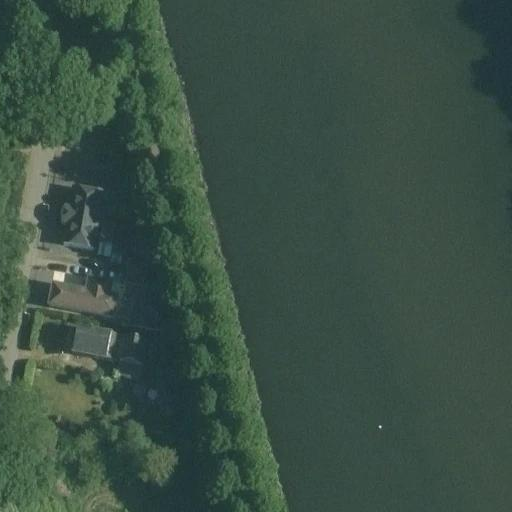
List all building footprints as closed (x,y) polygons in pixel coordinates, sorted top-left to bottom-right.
[(79,139),(70,137),(68,147),(77,149),(79,139)] [(92,257),(102,199),(70,194),(60,252),(92,257)] [(103,225),(99,246),(111,248),(115,227),(103,225)] [(127,257),(132,230),(116,227),(112,254),(127,257)] [(121,266),(123,257),(112,255),(110,264),(121,266)] [(144,288),(147,270),(125,266),(122,284),(144,288)] [(83,297),(50,289),(46,313),(112,326),(115,302),(109,301),(110,290),(85,284),(83,297)] [(135,304),(122,301),(118,321),(130,324),(135,304)] [(156,301),(140,314),(153,329),(169,316),(156,301)] [(117,365),(118,363),(141,366),(142,359),(152,361),(154,348),(145,346),(145,343),(122,339),(77,330),(72,356),(117,365)] [(174,411),(166,383),(153,386),(161,415),(174,411)] [(173,452),(175,437),(160,435),(157,449),(173,452)]
